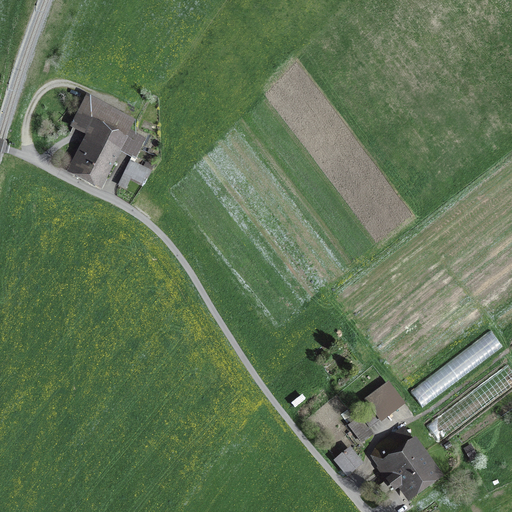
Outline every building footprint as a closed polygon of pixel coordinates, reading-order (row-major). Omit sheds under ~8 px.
[(133,122),(87,98),(73,125),(89,133),(70,171),(101,187),(133,122)] [(151,171),(130,161),(123,176),(143,185),(151,171)] [(490,330),(410,391),(423,407),(502,347),(490,330)] [(511,371),(506,365),(426,426),(439,441),(511,385),(511,371)] [(388,386),(367,401),(381,419),(401,404),(388,386)] [(361,416),(369,428),(381,419),(372,407),(361,416)] [(360,418),(350,426),(362,442),(372,434),(360,418)] [(381,468),(379,470),(386,481),(378,487),(385,496),(403,483),(411,494),(436,477),(402,429),(377,446),(372,455),(381,468)] [(336,461),(348,475),(361,464),(350,450),(336,461)] [(476,495),(470,499),(474,506),(480,502),(476,495)]
